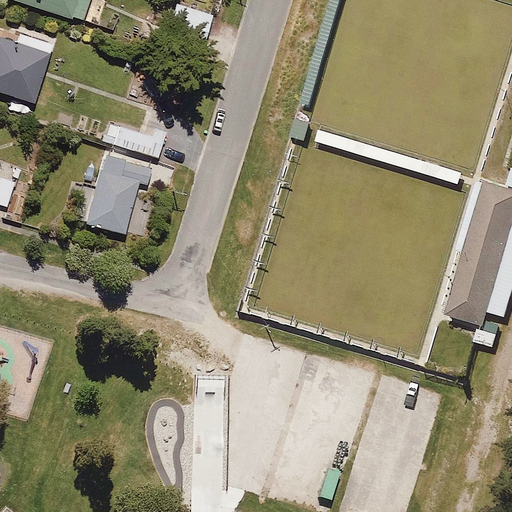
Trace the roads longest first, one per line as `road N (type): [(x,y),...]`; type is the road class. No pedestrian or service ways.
road 1 (residential): [(172,294),(185,274),(270,0)]
road 2 (residential): [(172,294),(128,296),(0,266)]
